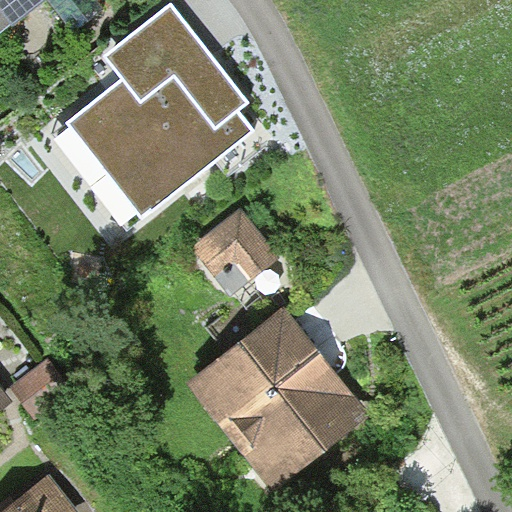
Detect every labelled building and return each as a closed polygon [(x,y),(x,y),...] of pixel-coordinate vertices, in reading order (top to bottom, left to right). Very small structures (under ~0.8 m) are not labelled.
[(0,0),(0,34),(44,0),(0,0)] [(122,82),(65,127),(139,221),(252,133),(237,114),(250,104),(173,5),(104,58),(122,82)] [(241,210),(197,243),(234,293),(278,260),(241,210)] [(287,314),(193,386),(269,487),(365,415),(325,362),(287,314)] [(49,358),(11,388),(35,419),(73,389),(49,358)] [(0,392),(0,411),(9,404),(0,392)] [(11,511),(10,511),(78,511),(52,479),(11,511)]
